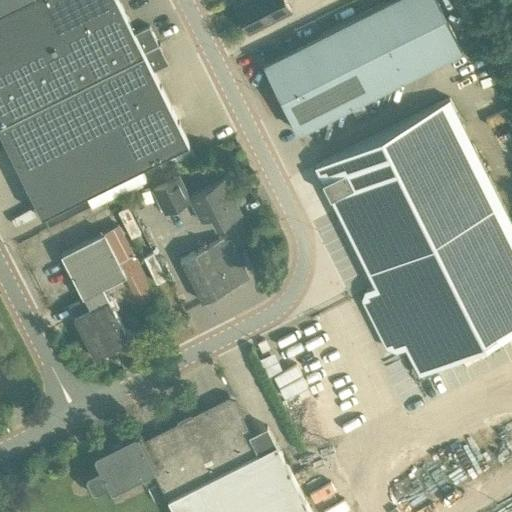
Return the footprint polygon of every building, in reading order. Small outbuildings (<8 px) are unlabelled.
[(0,66),(48,43),(26,0),(23,0),(0,11),(0,66)] [(0,0),(0,11),(23,0),(0,0)] [(26,0),(48,43),(121,7),(117,0),(26,0)] [(290,11),(284,0),(246,0),(235,6),(248,32),(290,11)] [(436,0),(390,0),(374,8),(264,63),(277,89),(274,90),(283,108),(286,106),(299,132),(462,51),(436,0)] [(121,7),(48,43),(70,88),(158,45),(149,26),(134,33),(121,7)] [(48,43),(0,66),(0,122),(70,88),(48,43)] [(158,45),(70,88),(92,133),(114,179),(188,142),(153,71),(167,64),(158,45)] [(92,133),(70,88),(0,122),(0,145),(6,143),(19,170),(92,133)] [(419,375),(511,328),(511,223),(450,99),(315,166),(375,286),(366,290),(362,301),(386,348),(396,352),(406,347),(419,375)] [(92,133),(19,170),(41,215),(114,179),(92,133)] [(163,210),(189,197),(191,196),(180,174),(152,188),(163,210)] [(223,180),(191,196),(189,197),(201,221),(212,216),(218,227),(241,215),(223,180)] [(61,254),(83,297),(84,297),(102,287),(125,275),(130,273),(144,300),(153,296),(153,295),(150,288),(132,254),(118,225),(104,233),(61,254)] [(226,234),(209,243),(180,259),(201,301),(248,278),(226,234)] [(166,275),(156,253),(149,256),(158,278),(166,275)] [(74,317),(84,337),(94,357),(111,348),(117,345),(129,339),(119,319),(108,300),(102,287),(84,297),(91,309),(89,309),(74,317)] [(94,459),(99,468),(94,471),(89,475),(88,480),(89,485),(93,490),(98,491),(103,490),(109,487),(109,489),(140,473),(142,477),(153,471),(174,511),(311,511),(276,443),(259,452),(233,401),(228,400),(142,443),(139,437),(135,435),(96,455),(94,459)]
